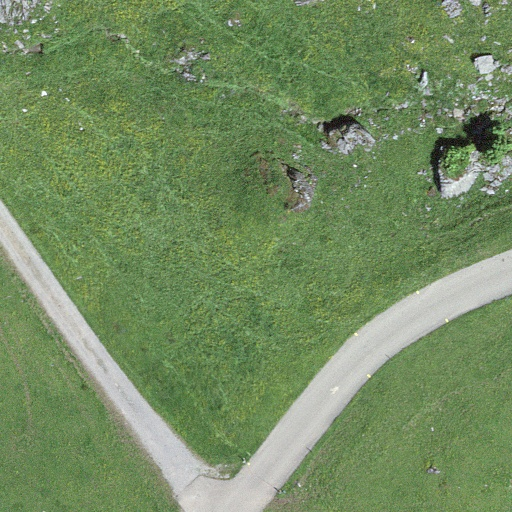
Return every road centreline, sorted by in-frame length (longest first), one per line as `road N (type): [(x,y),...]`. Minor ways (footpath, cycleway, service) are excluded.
road 1 (track): [(511,271),(400,322),(318,405),(237,511)]
road 2 (track): [(212,511),(0,222)]
